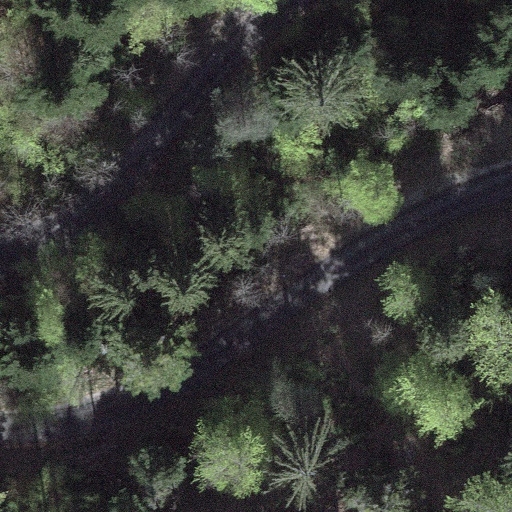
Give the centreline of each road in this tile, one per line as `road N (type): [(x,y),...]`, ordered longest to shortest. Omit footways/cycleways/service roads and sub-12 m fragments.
road 1 (unclassified): [(0,427),(109,411),(379,240),(511,180)]
road 2 (unclassified): [(285,0),(203,76),(82,219),(55,239),(0,257)]
